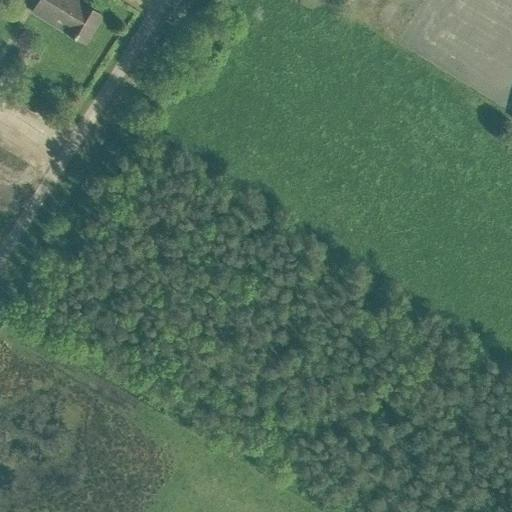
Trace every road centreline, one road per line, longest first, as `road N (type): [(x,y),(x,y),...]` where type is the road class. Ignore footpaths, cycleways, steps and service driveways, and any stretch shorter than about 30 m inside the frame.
road 1 (unclassified): [(0,255),(162,0)]
road 2 (track): [(155,430),(0,332)]
